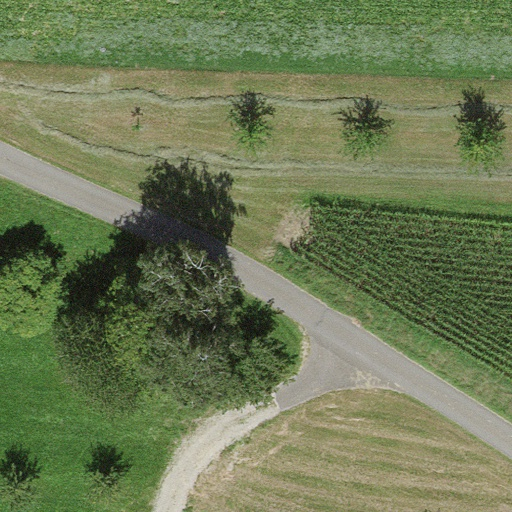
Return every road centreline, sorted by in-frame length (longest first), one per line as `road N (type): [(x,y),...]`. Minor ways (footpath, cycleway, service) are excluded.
road 1 (track): [(511,442),(186,243),(0,162)]
road 2 (track): [(178,511),(343,334)]
